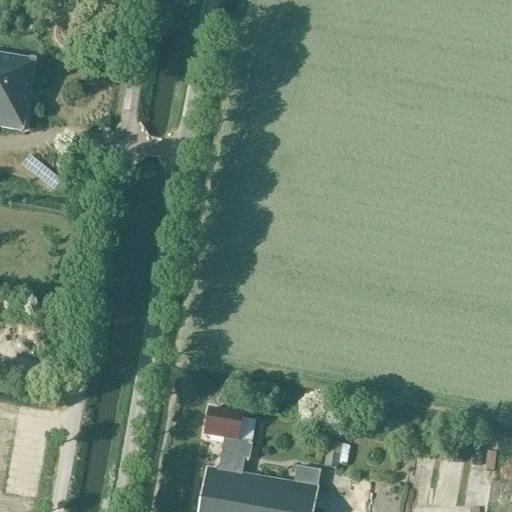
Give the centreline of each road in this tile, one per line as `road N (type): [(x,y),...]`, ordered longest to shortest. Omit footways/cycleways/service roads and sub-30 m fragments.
road 1 (unclassified): [(122,141),(56,511)]
road 2 (unclassified): [(123,511),(183,151)]
road 3 (unclassified): [(183,151),(211,0)]
road 4 (unclassified): [(147,0),(122,141)]
